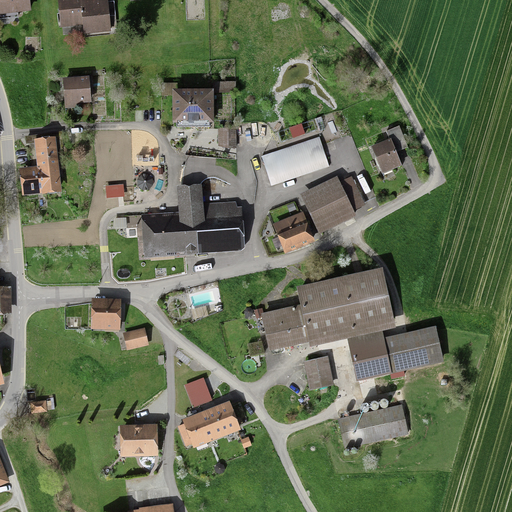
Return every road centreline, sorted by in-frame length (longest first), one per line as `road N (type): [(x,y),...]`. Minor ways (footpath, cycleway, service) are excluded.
road 1 (track): [(322,0),(377,59),(435,168),(426,189),(350,231),(388,276),(400,329),(388,334)]
road 2 (residential): [(8,135),(137,125),(159,134),(169,191),(162,201),(106,216),(109,292)]
road 3 (residential): [(134,292),(287,261),(350,231)]
road 4 (residential): [(134,292),(241,388),(273,432)]
road 5 (unclassified): [(8,135),(18,300)]
road 6 (unclassified): [(18,300),(18,372),(0,420)]
